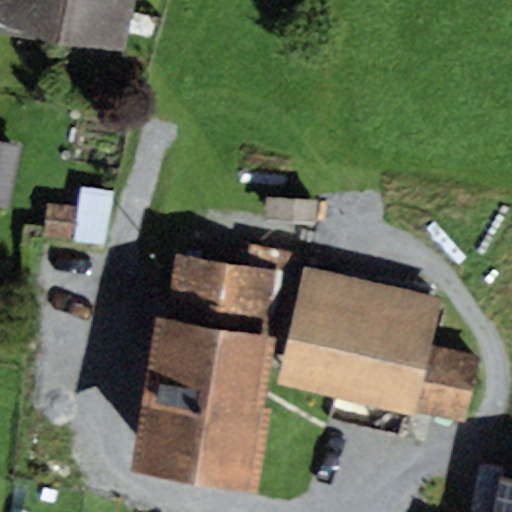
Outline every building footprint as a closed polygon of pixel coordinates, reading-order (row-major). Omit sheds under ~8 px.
[(132,0),(0,0),(0,22),(123,46),(132,0)] [(0,207),(8,209),(20,145),(0,141),(0,207)] [(106,238),(111,182),(80,179),(76,236),(106,238)] [(77,206),(46,203),(43,236),(74,239),(77,206)] [(130,470),(258,491),(270,409),(263,405),(273,336),(284,339),(299,274),(174,254),(164,315),(156,314),(130,470)] [(444,298),(301,265),(299,274),(284,339),(274,383),(413,414),(414,409),(463,420),(478,355),(433,345),(444,298)] [(511,511),(511,457),(499,455),(486,511),(511,511)]
